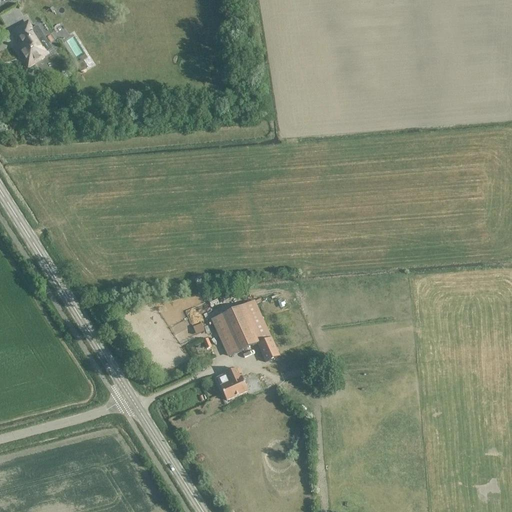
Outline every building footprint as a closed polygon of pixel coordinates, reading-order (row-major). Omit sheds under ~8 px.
[(43,58),(47,55),(29,25),(15,34),(22,45),(17,48),(25,59),(23,60),(29,70),(44,60),(43,58)] [(254,302),(241,308),(213,320),(230,357),(257,345),(265,362),(279,356),(254,302)] [(201,326),(194,329),(197,337),(205,334),(201,326)] [(208,340),(203,342),(207,350),(211,349),(208,340)] [(220,387),(227,402),(248,392),(242,378),(240,379),(236,370),(226,374),(226,375),(217,379),(221,387),(220,387)]
